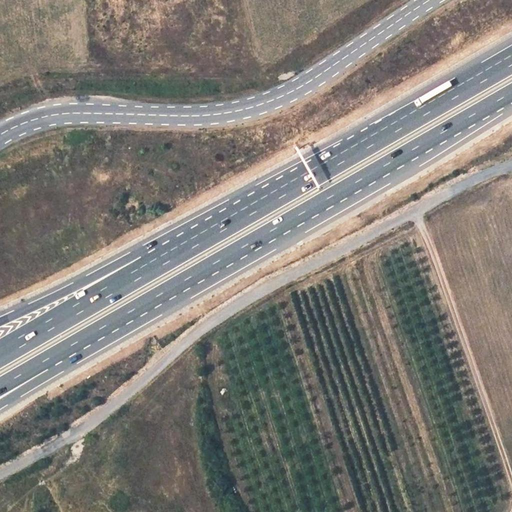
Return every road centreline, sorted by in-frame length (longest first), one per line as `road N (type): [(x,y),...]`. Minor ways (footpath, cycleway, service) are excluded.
road 1 (motorway): [(51,352),(511,99)]
road 2 (unclassified): [(0,472),(80,433),(243,297),(415,208)]
road 3 (tertiary): [(0,143),(41,125),(245,114),(306,87),(434,0)]
road 4 (motorway): [(511,57),(149,267)]
road 5 (track): [(415,208),(511,475)]
road 6 (motorway): [(149,267),(0,351)]
road 7 (motorway): [(149,267),(100,272),(0,319)]
